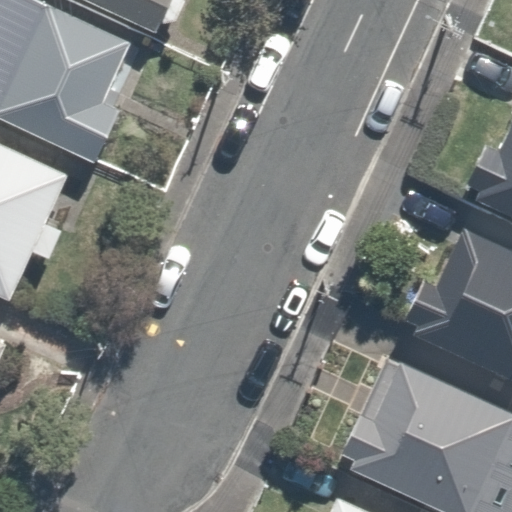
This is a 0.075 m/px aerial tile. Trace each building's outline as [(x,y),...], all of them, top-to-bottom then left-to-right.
[(0,0),(0,118),(90,161),(145,42),(134,37),(53,0),(0,0)] [(53,0),(134,37),(151,0),(53,0)] [(511,82),(508,80),(482,135),(465,127),(440,181),(511,214),(511,82)] [(0,289),(19,248),(39,257),(58,216),(38,207),(61,157),(0,128),(0,289)] [(511,381),(511,238),(441,205),(386,321),(511,381)] [(511,511),(511,406),(374,342),(319,457),(435,511),(511,511)] [(385,511),(323,483),(309,511),(385,511)]
